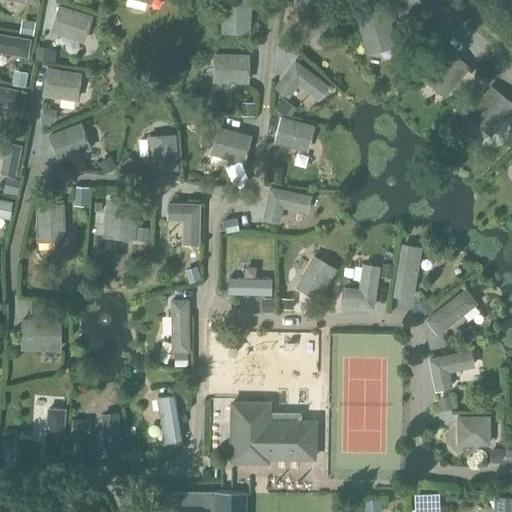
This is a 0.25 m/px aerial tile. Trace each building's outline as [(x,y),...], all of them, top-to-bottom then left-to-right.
[(252,35),(252,0),(222,0),(222,35),(252,35)] [(306,40),(337,30),(327,0),(301,0),(294,2),(306,40)] [(84,44),(93,16),(59,5),(50,32),(84,44)] [(368,56),(399,46),(387,8),(356,18),(368,56)] [(33,36),(36,21),(22,19),(19,33),(33,36)] [(0,53),(29,58),(32,39),(0,33),(0,53)] [(50,47),(37,46),(35,60),(55,62),(56,50),(50,49),(50,47)] [(446,99),(471,69),(446,48),(420,78),(446,99)] [(250,83),(250,55),(214,55),(214,83),(250,83)] [(296,60),(275,88),(289,98),(299,86),(319,101),(330,86),(296,60)] [(77,102),(82,73),(47,67),(42,96),(77,102)] [(25,87),(28,72),(14,69),(11,84),(25,87)] [(0,86),(0,104),(22,109),(25,92),(0,86)] [(492,138),(511,112),(511,102),(491,86),(466,118),(492,138)] [(289,104),(280,98),(272,108),(283,116),(284,115),(288,117),(295,108),(290,103),(289,104)] [(253,116),(253,102),(239,102),(239,116),(253,116)] [(57,109),(43,107),(40,121),(41,121),(41,124),(50,126),(50,122),(54,123),(57,109)] [(308,152),(315,127),(282,117),(275,142),(308,152)] [(58,163),(91,150),(81,123),(48,136),(58,163)] [(245,164),(252,136),(218,126),(210,154),(245,164)] [(151,173),(180,171),(177,134),(148,137),(151,173)] [(0,140),(0,156),(3,157),(0,172),(14,176),(21,145),(0,140)] [(111,156),(99,162),(106,174),(117,167),(111,156)] [(138,165),(130,156),(120,165),(129,174),(138,165)] [(280,183),(282,168),(268,167),(266,182),(280,183)] [(21,180),(6,177),(3,192),(18,195),(21,180)] [(88,207),(89,187),(75,186),(74,206),(88,207)] [(270,187),(262,221),(279,225),(283,208),(308,213),(311,197),(270,187)] [(0,217),(9,219),(13,201),(0,198),(0,217)] [(136,240),(139,200),(106,198),(104,237),(136,240)] [(37,242),(65,241),(64,203),(36,205),(37,242)] [(167,203),(167,220),(182,220),(182,244),(199,245),(199,203),(167,203)] [(238,230),(235,217),(222,220),(224,233),(238,230)] [(414,300),(422,248),(402,245),(394,297),(414,300)] [(320,302),(339,271),(313,256),(295,287),(320,302)] [(375,310),(381,266),(363,263),(360,288),(343,286),(341,305),(375,310)] [(202,279),(197,266),(185,270),(190,283),(202,279)] [(271,297),(271,280),(227,278),(227,296),(271,297)] [(437,335),(477,304),(466,289),(425,320),(437,335)] [(421,316),(431,308),(423,297),(413,305),(421,316)] [(272,312),(272,299),(260,298),(260,311),(272,312)] [(292,310),(293,298),(279,298),(278,309),(292,310)] [(188,299),(170,300),(171,352),(189,352),(188,299)] [(61,352),(62,319),(22,318),(21,351),(61,352)] [(467,343),(477,335),(468,325),(459,332),(467,343)] [(435,392),(453,389),(449,372),(475,367),(472,350),(429,358),(435,392)] [(174,353),(175,366),(188,366),(188,352),(174,353)] [(165,444),(183,441),(175,394),(157,397),(165,444)] [(436,398),(438,411),(452,409),(449,396),(436,398)] [(230,401),(230,463),(268,464),(269,458),(315,459),(315,421),(270,419),(270,402),(230,401)] [(61,460),(64,410),(45,409),(42,458),(61,460)] [(108,461),(126,459),(119,412),(102,415),(108,461)] [(490,446),(490,416),(457,416),(457,446),(490,446)] [(89,435),(90,420),(72,419),(71,434),(89,435)] [(502,461),(502,448),(489,449),(489,461),(502,461)] [(511,461),(511,448),(503,449),(503,462),(511,461)] [(144,462),(143,450),(129,451),(130,463),(144,462)] [(230,493),(154,492),(154,511),(244,511),(244,493),(230,493)] [(438,511),(438,493),(412,494),(413,511),(438,511)] [(511,511),(511,496),(495,496),(494,511),(511,511)] [(381,511),(381,499),(362,500),(362,511),(381,511)] [(0,511),(15,511),(14,503),(0,506),(0,511)]
